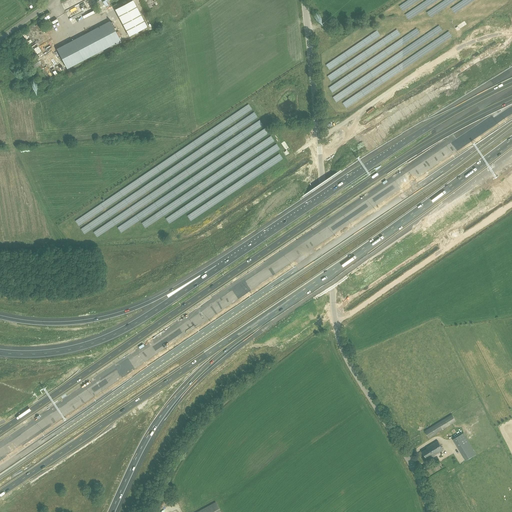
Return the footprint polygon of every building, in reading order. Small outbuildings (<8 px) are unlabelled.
[(133,0),(116,9),(131,37),(149,27),(134,0),(133,0)] [(110,21),(56,49),(67,69),(121,41),(110,21)] [(452,414),(435,424),(424,431),(429,438),(456,421),(452,414)] [(463,433),(453,439),(458,448),(468,442),(463,433)] [(432,457),(443,450),(438,441),(427,447),(427,448),(422,451),(427,459),(431,456),(432,457)] [(468,442),(458,448),(466,461),(476,456),(468,442)] [(222,511),(217,501),(197,511),(222,511)]
